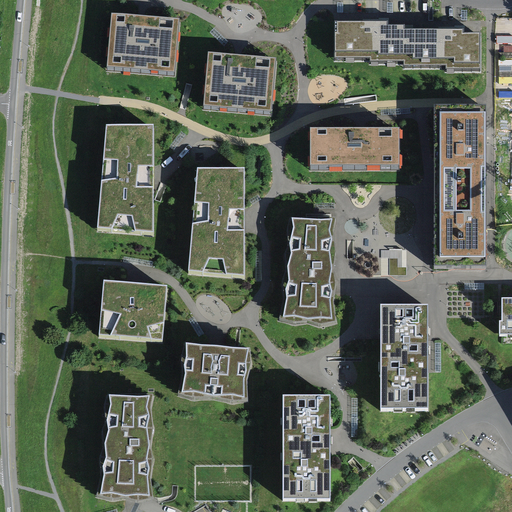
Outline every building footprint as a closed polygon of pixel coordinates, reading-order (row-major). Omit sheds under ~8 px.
[(142,19),(111,17),(106,72),(176,78),(181,23),(142,19)] [(416,32),(405,32),(405,29),(388,29),(388,25),(382,25),(336,26),(336,60),(371,59),(372,65),(405,64),(416,64),(416,32)] [(416,64),(405,64),(404,69),(446,70),(445,74),(481,73),(480,37),(463,37),(463,33),(416,32),(416,64)] [(237,59),(208,56),(203,110),(272,116),(277,62),(237,59)] [(485,270),(485,264),(440,264),(440,118),(485,118),(486,110),(435,110),(434,220),(435,271),(485,270)] [(485,118),(440,118),(440,264),(485,264),(485,118)] [(154,129),(106,129),(103,164),(117,166),(117,183),(101,185),(97,233),(113,234),(119,221),(132,222),(135,236),(154,238),(154,192),(137,191),(139,172),(154,172),(154,129)] [(400,133),(310,133),(310,172),(400,171),(400,133)] [(246,173),(197,173),(194,208),(208,209),(208,225),(192,228),(188,276),(204,277),(209,264),(223,265),(226,279),(245,281),(245,235),(229,235),(230,215),(245,215),(246,173)] [(320,224),(292,223),(294,232),(290,247),(291,258),(287,271),(289,286),(285,294),(287,302),(284,322),(295,321),(307,324),(320,323),(333,324),(331,305),(333,296),(330,286),(333,273),(330,255),(333,244),(330,234),(333,223),(320,224)] [(164,329),(167,291),(103,286),(101,316),(120,320),(110,341),(152,345),(149,333),(164,329)] [(511,302),(502,303),(502,325),(500,325),(500,338),(511,337),(511,302)] [(380,415),(429,415),(429,309),(380,309),(380,415)] [(247,367),(249,354),(186,348),(186,362),(184,370),(185,379),(183,398),(194,398),(213,402),(233,401),(245,403),(245,384),(247,376),(247,367)] [(104,481),(100,499),(150,501),(148,483),(150,473),(148,464),(150,452),(148,434),(151,422),(148,412),(151,401),(140,402),(109,400),(111,411),(107,426),(108,436),(105,449),(106,463),(103,473),(104,481)] [(331,401),(283,401),(283,505),(331,505),(331,401)]
